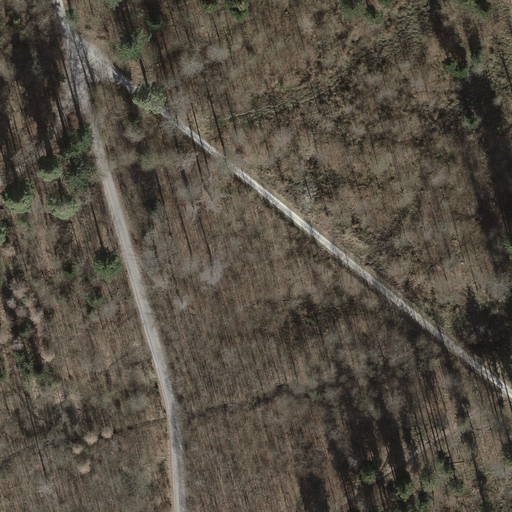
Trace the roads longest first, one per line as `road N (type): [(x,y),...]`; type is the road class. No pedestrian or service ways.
road 1 (track): [(72,49),(134,87),(511,394)]
road 2 (unclassified): [(57,0),(166,379),(180,511)]
road 3 (track): [(0,180),(43,148),(80,78)]
